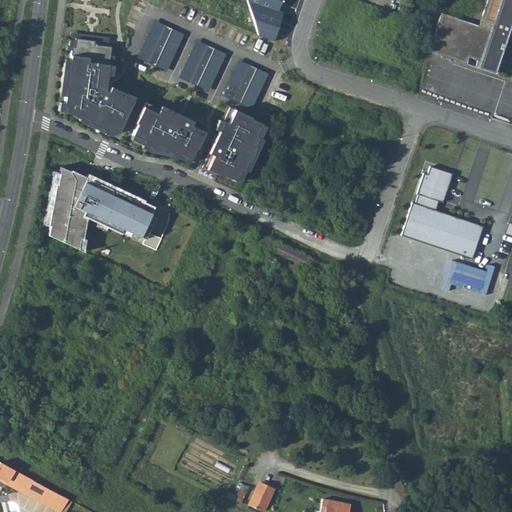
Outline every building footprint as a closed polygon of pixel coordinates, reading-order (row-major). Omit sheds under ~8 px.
[(511,11),(511,0),(484,0),(476,25),(438,12),(428,51),(492,72),(511,11)] [(184,34),(154,20),(136,58),(166,72),(184,34)] [(109,38),(72,32),(70,45),(67,45),(67,49),(71,50),(70,57),(64,56),(54,112),(79,116),(81,120),(110,133),(119,132),(137,95),(113,84),(111,90),(106,88),(112,44),(108,44),(109,38)] [(226,53),(196,39),(178,77),(208,91),(226,53)] [(268,72),(238,57),(220,95),(249,109),(268,72)] [(162,115),(149,108),(136,135),(150,141),(148,145),(173,157),(176,156),(188,162),(204,129),(191,123),(193,120),(166,107),(162,115)] [(269,122),(236,107),(230,118),(224,116),(207,153),(211,155),(205,169),(224,177),(226,173),(242,180),(247,169),(249,170),(265,138),(262,137),(269,122)] [(451,174),(428,166),(425,175),(422,173),(415,193),(417,194),(414,202),(411,201),(400,234),(471,258),(482,225),(434,209),(437,200),(441,202),(451,174)] [(48,226),(47,235),(77,248),(79,239),(82,239),(85,224),(79,221),(81,216),(120,234),(122,230),(139,238),(142,231),(147,234),(154,219),(148,216),(152,208),(143,203),(141,208),(134,205),(135,202),(90,180),(88,184),(85,182),(86,179),(70,172),(70,173),(59,168),(56,185),(54,185),(47,225),(48,226)] [(174,193),(167,207),(177,211),(183,198),(174,193)] [(156,248),(161,237),(150,232),(145,243),(156,248)] [(260,233),(256,241),(267,246),(270,238),(260,233)] [(266,248),(317,271),(322,262),(312,258),(270,238),(267,246),(266,248)] [(493,270),(452,258),(445,283),(486,295),(493,270)] [(0,479),(63,511),(67,511),(74,499),(0,460),(0,479)] [(256,504),(270,510),(282,487),(268,480),(256,504)] [(359,502),(361,497),(333,489),(332,493),(359,502)] [(330,502),(334,503),(331,511),(356,511),(359,502),(332,493),(330,502)]
